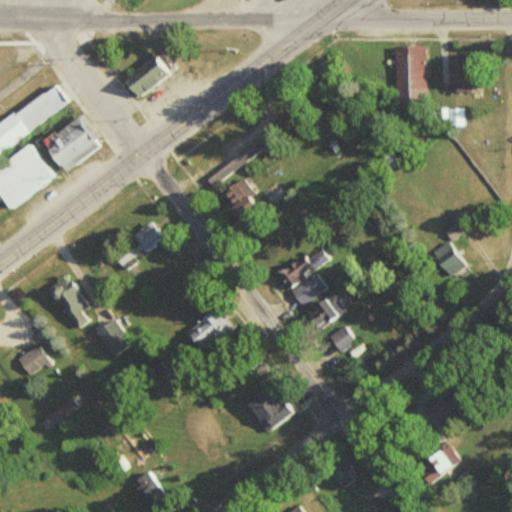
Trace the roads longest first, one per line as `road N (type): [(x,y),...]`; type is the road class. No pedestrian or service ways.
road 1 (residential): [(415,511),(42,20)]
road 2 (tertiary): [(0,261),(318,19)]
road 3 (residential): [(209,511),(488,299),(511,256)]
road 4 (residential): [(318,19),(0,20)]
road 5 (tertiary): [(511,18),(318,19)]
